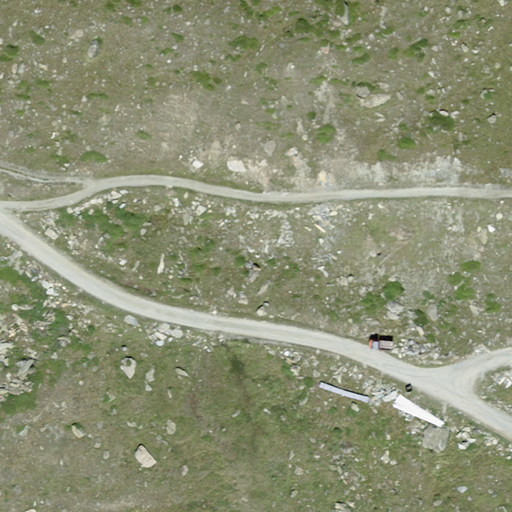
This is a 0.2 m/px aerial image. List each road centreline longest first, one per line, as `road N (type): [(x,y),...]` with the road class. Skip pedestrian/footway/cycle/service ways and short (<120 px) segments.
road 1 (track): [(454,384),(332,343),(130,302),(0,215)]
road 2 (track): [(511,427),(454,384),(511,363)]
